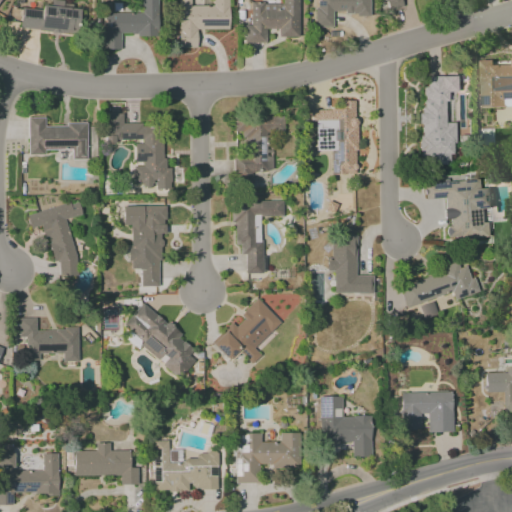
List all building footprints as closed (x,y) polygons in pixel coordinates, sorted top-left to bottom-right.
[(103,13),(103,50),(119,50),(119,35),(157,35),(156,0),(140,0),(141,13),(103,13)] [(228,29),(227,0),(211,0),(212,5),(190,6),(189,0),(176,0),(177,48),(195,48),(195,29),(228,29)] [(298,37),(297,0),(281,0),(281,3),(250,3),(250,25),(243,25),(243,43),(265,43),(265,28),(277,28),(277,37),(298,37)] [(315,0),(315,27),(332,27),(332,14),(368,14),(367,0),(315,0)] [(386,0),(389,9),(402,6),(400,0),(386,0)] [(18,28),(75,34),(78,5),(49,2),(49,6),(41,5),(40,10),(21,8),(18,28)] [(511,105),(511,56),(511,57),(511,64),(493,65),(493,59),(479,60),(480,107),(511,105)] [(453,76),(426,76),(426,86),(420,86),(420,158),(434,158),(434,165),(453,165),(453,76)] [(309,110),(309,127),(314,127),(315,151),(330,151),(330,175),(355,175),(355,101),(339,101),(339,109),(309,110)] [(103,143),(111,144),(124,140),(134,144),(133,164),(132,164),(132,181),(141,181),(143,187),(144,187),(154,185),(155,189),(169,189),(170,168),(166,168),(161,151),(161,148),(155,124),(121,123),(121,114),(104,113),(103,143)] [(85,124),(43,125),(43,117),(26,117),(27,155),(43,155),(43,150),(70,149),(71,160),(85,159),(85,124)] [(282,117),(233,117),(233,132),(240,132),(240,139),(245,139),(245,154),(232,154),(233,181),(250,181),(250,171),(271,171),(271,149),(267,149),(267,133),(282,133),(282,117)] [(423,183),(424,199),(443,199),(444,217),(449,216),(449,226),(444,226),(444,240),(487,239),(487,222),(481,223),(481,209),(490,209),(489,188),(478,188),(478,181),(423,183)] [(281,200),(231,201),(232,245),(239,245),(239,255),(244,255),(244,273),(260,273),(259,217),(281,217),(281,200)] [(25,214),(29,229),(40,226),(43,238),(47,237),(53,263),(56,262),(60,279),(78,274),(65,219),(81,215),(77,202),(25,214)] [(121,206),(122,225),(128,225),(128,269),(139,269),(139,287),(159,287),(159,233),(165,233),(164,206),(121,206)] [(371,294),(371,276),(354,275),(355,235),(330,235),(330,258),(326,258),(325,271),(333,271),(333,294),(371,294)] [(430,299),(451,292),(453,299),(475,292),(467,265),(458,268),(457,266),(398,284),(405,308),(418,304),(422,319),(436,315),(430,299)] [(253,348),(279,322),(256,299),(239,314),(243,318),(235,327),(231,323),(211,343),(227,360),(238,350),(250,363),(259,354),(253,348)] [(120,329),(162,359),(159,364),(179,379),(193,360),(187,356),(192,349),(177,338),(180,333),(139,303),(120,329)] [(76,329),(34,329),(34,318),(17,318),(18,337),(24,337),(25,361),(38,360),(38,354),(62,353),(62,362),(77,362),(76,329)] [(484,373),(484,392),(502,392),(502,412),(511,412),(511,368),(507,368),(507,372),(484,373)] [(399,392),(399,429),(419,429),(419,414),(426,414),(426,432),(450,432),(450,392),(399,392)] [(369,416),(341,416),(341,397),(318,396),(318,442),(350,442),(350,457),(369,457),(369,416)] [(234,484),(257,483),(257,465),(279,464),(279,468),(298,468),(297,432),(278,433),(278,442),(259,442),(259,433),(237,434),(237,451),(233,451),(234,484)] [(215,490),(215,452),(195,452),(195,459),(180,459),(180,454),(167,454),(167,441),(152,441),(152,491),(186,491),(186,484),(193,484),(193,490),(215,490)] [(73,476),(118,475),(119,485),(136,485),(136,468),(128,468),(128,451),(108,451),(108,443),(94,443),(94,451),(72,451),(73,476)] [(56,454),(41,454),(41,471),(13,471),(13,452),(0,451),(0,504),(11,505),(11,494),(57,494),(56,454)]
